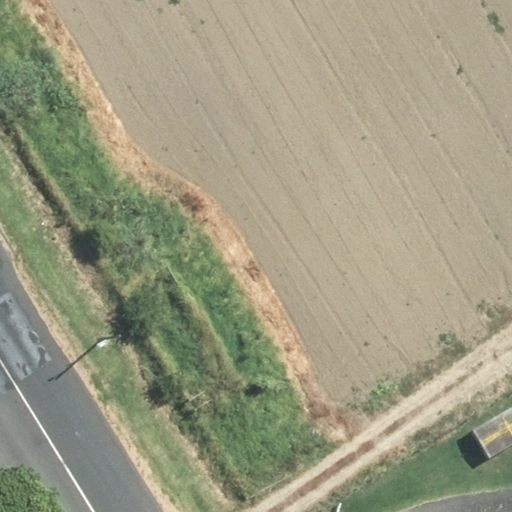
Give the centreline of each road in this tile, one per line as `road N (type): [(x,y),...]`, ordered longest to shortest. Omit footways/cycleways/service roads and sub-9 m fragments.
road 1 (track): [(307,511),(511,367)]
road 2 (tertiary): [(0,364),(92,511)]
